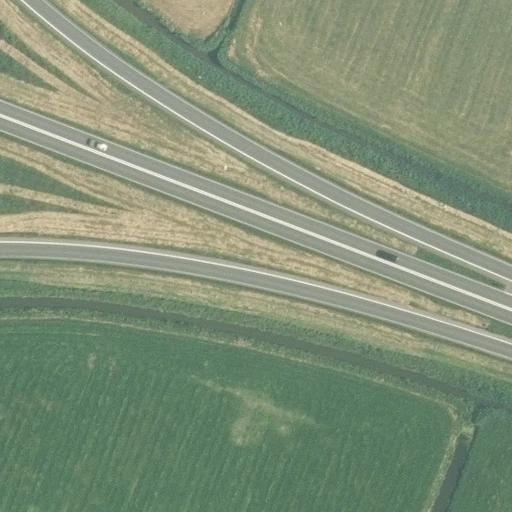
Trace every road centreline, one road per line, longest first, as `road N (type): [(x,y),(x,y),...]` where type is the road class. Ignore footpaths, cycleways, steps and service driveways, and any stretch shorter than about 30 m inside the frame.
road 1 (trunk): [(511,272),(251,149),(33,0)]
road 2 (trunk): [(511,310),(0,115)]
road 3 (trunk): [(0,248),(216,269),(511,351)]
